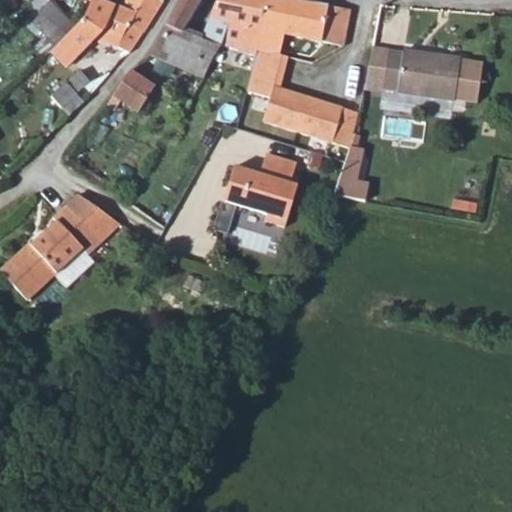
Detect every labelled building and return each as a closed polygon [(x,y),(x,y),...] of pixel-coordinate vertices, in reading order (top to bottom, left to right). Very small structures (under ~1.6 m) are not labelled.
[(32,24),(44,35),(57,46),(76,28),(51,0),(32,24)] [(96,37),(130,54),(144,32),(131,25),(135,15),(121,8),(113,4),(112,7),(98,0),(91,0),(76,28),(57,46),(52,52),(66,66),(96,37)] [(131,25),(144,32),(146,32),(165,1),(161,0),(125,0),(121,8),(135,15),(131,25)] [(150,53),(203,79),(219,48),(203,39),(185,32),(202,3),(203,0),(178,0),(167,24),(169,25),(155,52),(152,51),(150,53)] [(218,0),(213,9),(205,32),(203,39),(219,48),(245,55),(253,57),(255,52),(278,57),(283,36),(344,47),(344,44),(351,10),(318,4),(298,0),(218,0)] [(34,45),(46,58),(52,52),(57,46),(44,35),(34,45)] [(366,86),(383,88),(390,49),(373,48),(366,86)] [(390,49),(383,88),(396,90),(396,93),(453,102),(453,100),(475,102),(482,61),(460,59),(460,57),(400,49),(399,51),(390,49)] [(253,57),(249,75),(281,86),(281,85),(287,59),(278,57),(255,52),(253,57)] [(62,111),(74,99),(78,96),(76,94),(91,81),(81,71),(51,98),(62,111)] [(156,87),(130,71),(128,76),(114,98),(138,113),(156,87)] [(281,86),(249,75),(246,87),(267,94),(259,117),(344,147),(348,132),(353,111),(281,86)] [(342,156),(356,159),(358,146),(350,145),(352,133),(348,132),(344,147),(342,156)] [(235,164),(228,183),(231,189),(228,200),(266,213),(264,219),(284,226),(298,185),(291,183),(298,162),(267,152),(260,172),(235,164)] [(331,195),(361,200),(365,178),(353,175),(356,159),(342,156),(340,161),(331,195)] [(231,189),(228,183),(223,198),(228,200),(231,189)] [(110,239),(120,230),(102,211),(106,206),(85,192),(75,201),(110,239)] [(64,218),(39,241),(38,239),(6,269),(34,299),(89,247),(95,253),(110,239),(75,201),(60,214),(64,218)] [(102,211),(120,230),(128,222),(106,206),(102,211)]
